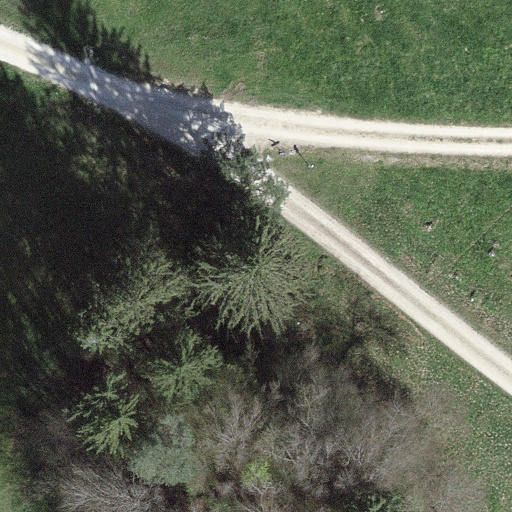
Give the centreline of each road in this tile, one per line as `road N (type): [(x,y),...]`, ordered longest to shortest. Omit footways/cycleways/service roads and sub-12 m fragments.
road 1 (track): [(0,46),(138,103),(511,370)]
road 2 (track): [(138,103),(293,128),(511,140)]
